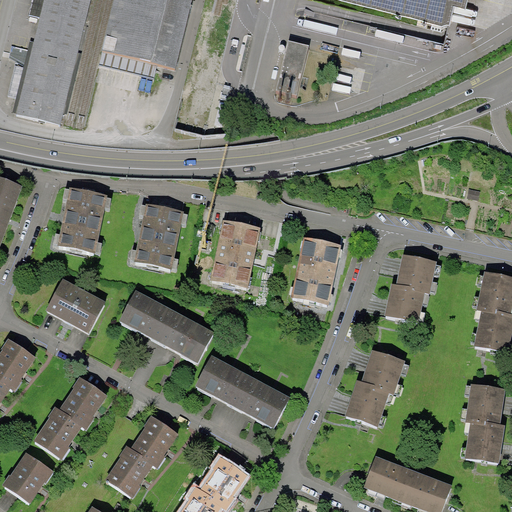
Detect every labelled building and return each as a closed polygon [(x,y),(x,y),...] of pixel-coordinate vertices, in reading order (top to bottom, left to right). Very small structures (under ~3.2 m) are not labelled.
[(16,114),(60,124),(90,0),(32,0),(29,16),(40,18),(16,114)] [(114,0),(102,53),(174,71),(191,0),(114,0)] [(365,0),(449,20),(454,0),(365,0)] [(309,49),(288,44),(275,94),(296,99),(309,49)] [(25,189),(0,179),(0,253),(1,254),(25,189)] [(95,253),(108,195),(71,187),(58,245),(95,253)] [(134,261),(172,269),(184,211),(146,203),(134,261)] [(211,280),(248,287),(260,227),(223,220),(211,280)] [(341,245),(304,238),(292,297),(329,305),(341,245)] [(435,265),(402,258),(396,288),(423,294),(428,295),(435,265)] [(511,308),(511,281),(484,276),(477,309),(482,310),(511,315),(511,308)] [(65,283),(48,313),(84,334),(101,305),(65,283)] [(423,294),(396,288),(391,287),(384,317),(416,324),(423,294)] [(120,322),(198,363),(213,336),(135,294),(120,322)] [(511,331),(511,316),(482,310),(474,347),(507,355),(511,331)] [(0,405),(9,392),(15,396),(37,362),(9,344),(0,358),(0,405)] [(404,363),(371,353),(361,383),(389,392),(394,394),(404,363)] [(196,389),(275,430),(290,401),(211,361),(196,389)] [(389,392),(361,383),(355,381),(343,418),(377,429),(389,392)] [(86,432),(108,401),(80,382),(59,413),(55,410),(33,443),(60,461),(82,429),(86,432)] [(506,391),(471,386),(465,423),(469,423),(500,428),(506,391)] [(126,448),(104,481),(133,500),(153,470),(156,472),(178,439),(150,421),(130,451),(126,448)] [(500,428),(469,423),(464,461),(499,466),(505,428),(500,428)] [(52,475),(26,456),(2,489),(28,508),(52,475)] [(225,511),(226,511),(248,480),(220,462),(199,493),(195,491),(181,511),(220,511),(222,509),(225,511)] [(377,463),(367,491),(424,511),(442,511),(450,491),(377,463)]
